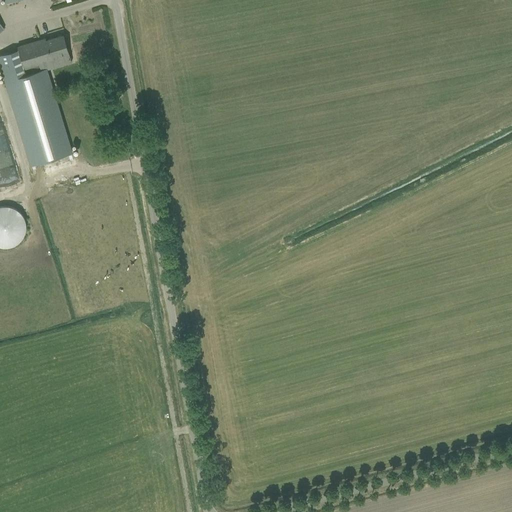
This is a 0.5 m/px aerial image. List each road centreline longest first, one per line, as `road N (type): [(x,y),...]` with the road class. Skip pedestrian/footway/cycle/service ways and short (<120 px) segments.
road 1 (unclassified): [(206,511),(110,0)]
road 2 (unclassified): [(271,511),(511,449)]
